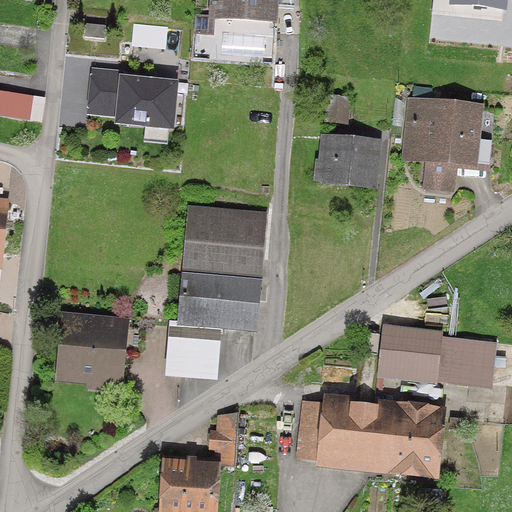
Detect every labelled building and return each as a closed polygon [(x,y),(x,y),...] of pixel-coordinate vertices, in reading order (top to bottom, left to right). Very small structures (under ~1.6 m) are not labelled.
[(273,0),(215,0),(215,19),(273,21),(273,0)] [(451,0),(451,4),(504,9),(505,0),(451,0)] [(86,23),(84,36),(104,38),(106,25),(86,23)] [(89,114),(118,116),(121,78),(122,73),(94,70),(89,114)] [(175,83),(121,78),(118,116),(117,121),(171,126),(175,83)] [(0,92),(0,115),(41,123),(45,100),(0,92)] [(351,96),(326,94),(324,124),(349,125),(351,96)] [(477,108),(411,102),(405,160),(472,166),(477,108)] [(377,145),(323,139),(318,180),(372,186),(377,145)] [(261,218),(190,211),(185,267),(255,274),(261,218)] [(255,283),(183,277),(180,324),(252,330),(255,283)] [(121,324),(63,319),(58,377),(116,382),(121,324)] [(436,337),(384,331),(378,378),(431,384),(436,337)] [(216,335),(169,332),(166,376),(213,380),(216,335)] [(491,347),(443,341),(438,381),(486,386),(491,347)] [(437,421),(324,407),(317,462),(430,476),(437,421)] [(207,511),(211,471),(164,467),(160,511),(207,511)]
